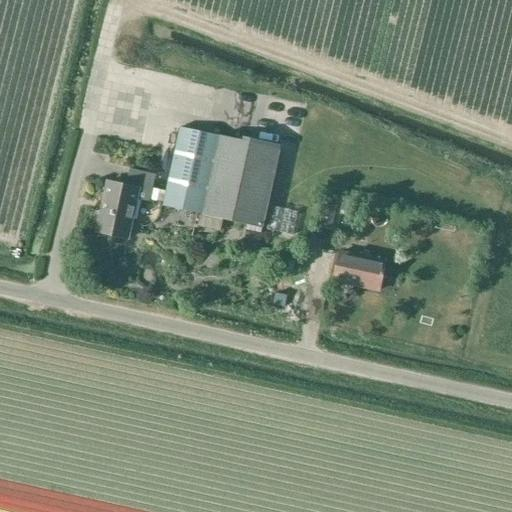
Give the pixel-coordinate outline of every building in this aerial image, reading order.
[(281,150),(180,128),(162,206),(264,229),(281,150)] [(138,200),(140,200),(150,202),(156,175),(130,169),(126,186),(108,181),(96,232),(129,239),(138,200)] [(343,199),(340,214),(352,217),(355,202),(343,199)] [(332,230),(336,207),(323,204),(318,227),(332,230)] [(247,232),(244,246),(259,249),(262,235),(247,232)] [(379,292),(387,261),(340,248),(334,281),(379,292)]
